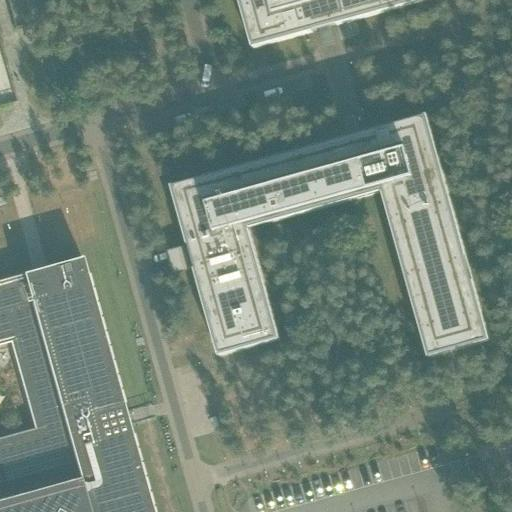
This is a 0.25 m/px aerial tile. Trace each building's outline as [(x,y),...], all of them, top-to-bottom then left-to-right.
[(47,21),(40,0),(5,0),(14,31),(47,21)] [(238,0),(252,48),(253,48),(254,49),(255,49),(313,33),(312,30),(320,27),(320,26),(322,26),(323,26),(324,26),(325,25),(326,25),(327,24),(327,25),(336,23),(337,26),(430,0),(238,0)] [(0,110),(13,107),(2,68),(0,61),(0,110)] [(342,139),(323,144),(172,186),(219,357),(278,340),(247,227),(257,224),(258,224),(259,224),(260,223),(271,220),(272,223),(381,193),(382,193),(404,275),(408,274),(414,298),(411,299),(428,358),(489,341),(427,116),(366,132),(366,134),(358,137),(359,138),(358,138),(356,138),(355,138),(354,138),(352,139),(352,140),(351,139),(343,141),(342,139)] [(166,250),(171,273),(189,269),(184,246),(166,250)] [(0,511),(151,511),(128,427),(124,412),(81,259),(51,267),(46,269),(33,272),(28,273),(22,275),(22,276),(0,282),(0,511)]
